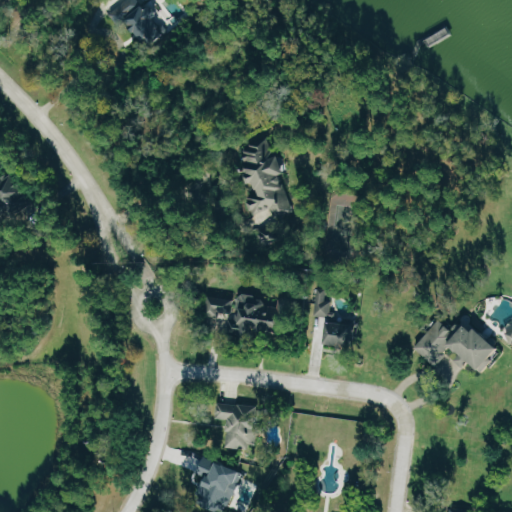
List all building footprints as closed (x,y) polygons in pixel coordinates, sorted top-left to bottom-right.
[(295,209),(284,174),(286,174),(274,136),(241,147),(253,183),(257,182),(261,193),(249,197),(257,222),(295,209)] [(0,188),(0,212),(25,210),(23,174),(4,176),(5,188),(0,188)] [(358,320),(335,318),(337,302),(328,301),(329,289),(319,288),(316,316),(329,317),(326,345),(356,347),(358,320)] [(212,294),(207,328),(231,331),(232,327),(284,333),(287,308),(266,305),(267,300),(212,294)] [(417,348),(439,367),(450,354),(448,353),(452,348),(470,363),(472,361),(484,371),(502,350),(471,323),(461,334),(442,319),(417,348)] [(258,443),(255,431),(265,429),(257,399),(219,409),(222,420),(225,419),(233,449),(258,443)] [(226,511),(243,471),(206,457),(199,474),(205,476),(198,493),(209,497),(205,507),(218,511),(226,511)]
